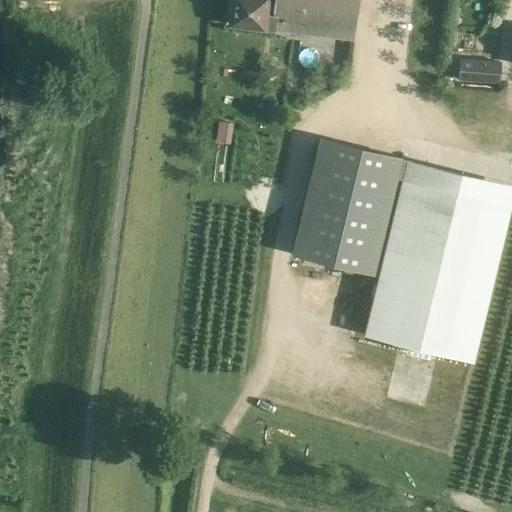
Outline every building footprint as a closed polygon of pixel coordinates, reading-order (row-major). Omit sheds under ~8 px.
[(232,0),(229,24),(249,27),(352,40),(356,0),(275,0),(275,8),(266,7),(267,0),(232,0)] [(501,63),(460,59),(458,79),(499,83),(501,63)] [(218,122),(215,142),(229,144),(232,124),(218,122)] [(374,275),(403,158),(320,137),(291,254),(374,275)] [(511,184),(406,159),(397,197),(364,335),(473,362),(511,200),(511,184)]
